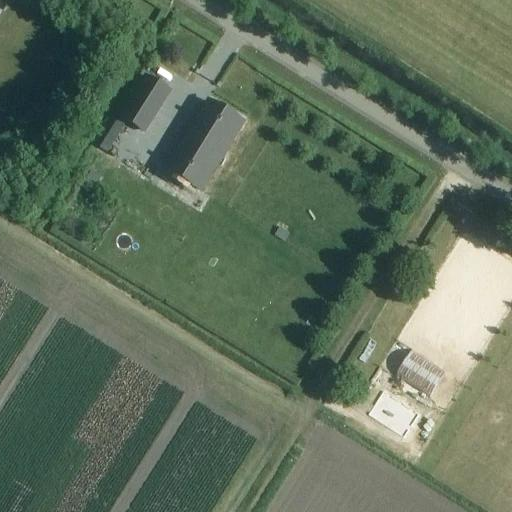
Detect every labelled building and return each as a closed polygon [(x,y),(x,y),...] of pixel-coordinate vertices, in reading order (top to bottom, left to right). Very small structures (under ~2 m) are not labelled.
[(95,97),(84,109),(107,131),(118,118),(95,97)] [(132,102),(120,122),(138,134),(142,137),(155,116),(151,113),(132,102)] [(217,163),(212,159),(219,147),(225,151),(241,123),(223,112),(219,119),(203,109),(190,130),(196,134),(189,146),(183,142),(166,171),(200,192),(217,163)] [(74,136),(63,153),(98,175),(109,158),(74,136)] [(412,353),(397,376),(431,398),(446,375),(412,353)]
